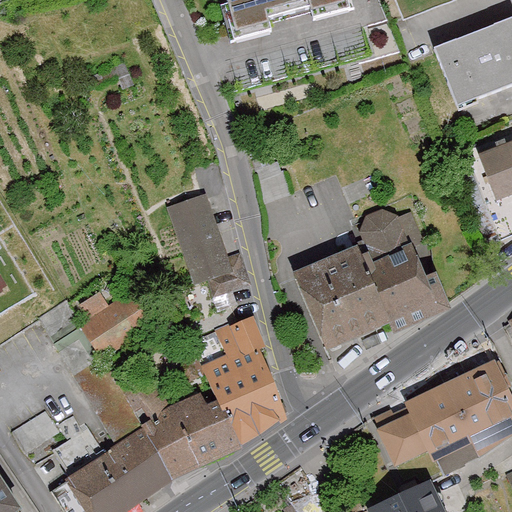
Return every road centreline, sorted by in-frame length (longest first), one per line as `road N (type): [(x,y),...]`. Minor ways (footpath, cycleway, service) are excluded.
road 1 (residential): [(172,0),(245,191),(307,432)]
road 2 (secondary): [(511,286),(307,432)]
road 3 (secondary): [(307,432),(181,511)]
